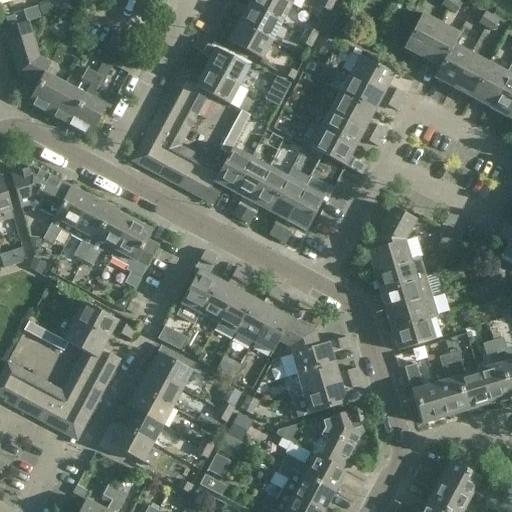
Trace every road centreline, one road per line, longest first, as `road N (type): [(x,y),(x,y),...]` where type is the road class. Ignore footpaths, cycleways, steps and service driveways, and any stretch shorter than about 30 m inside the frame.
road 1 (residential): [(402,451),(360,307),(317,287)]
road 2 (residential): [(102,169),(190,0)]
road 3 (residential): [(386,165),(417,106),(511,157)]
road 4 (residential): [(126,371),(201,225)]
road 5 (residential): [(317,287),(386,165)]
road 6 (residential): [(317,287),(201,225)]
